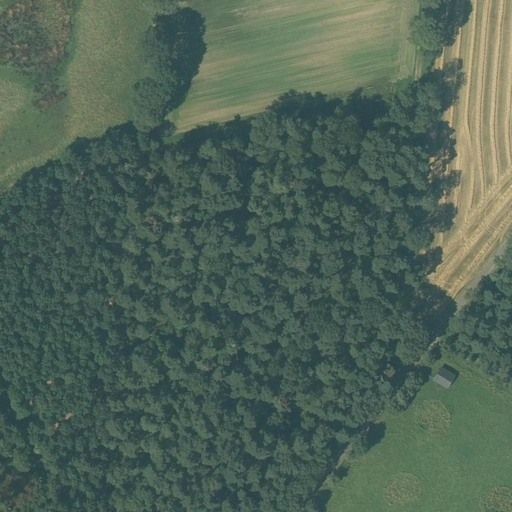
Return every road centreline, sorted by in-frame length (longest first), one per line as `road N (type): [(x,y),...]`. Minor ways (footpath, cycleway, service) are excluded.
road 1 (track): [(403,371),(435,0)]
road 2 (unclassified): [(293,511),(511,237)]
